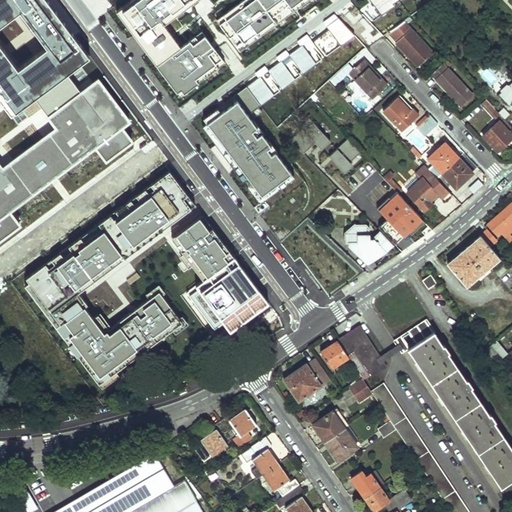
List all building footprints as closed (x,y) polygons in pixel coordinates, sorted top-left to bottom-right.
[(0,243),(28,222),(17,208),(96,147),(106,160),(131,139),(121,126),(129,120),(97,80),(81,93),(67,73),(90,55),(47,0),(0,0),(0,101),(4,106),(10,115),(37,97),(57,127),(48,133),(10,161),(3,166),(0,162),(0,243)] [(177,92),(180,95),(225,62),(202,32),(182,47),(164,24),(196,0),(130,0),(112,14),(173,95),(177,92)] [(243,0),(217,19),(240,51),(307,0),(243,0)] [(362,0),(356,5),(371,22),(400,1),(399,0),(362,0)] [(311,38),(325,57),(352,37),(338,18),(311,38)] [(411,18),(389,34),(391,35),(394,32),(400,40),(397,42),(419,66),(433,52),(408,24),(413,20),(411,18)] [(394,32),(391,35),(397,42),(400,40),(394,32)] [(287,56),(301,75),(321,60),(307,42),(287,56)] [(266,71),(280,90),(299,76),(285,57),(266,71)] [(389,84),(365,58),(350,71),(368,91),(373,87),(378,93),(389,84)] [(473,92),(444,62),(433,73),(462,102),(473,92)] [(248,85),(262,104),(278,92),(264,73),(248,85)] [(260,103),(247,86),(200,122),(261,201),(294,176),(246,114),(260,103)] [(373,87),(368,91),(374,97),(378,93),(373,87)] [(483,93),(488,99),(491,96),(486,91),(483,93)] [(491,96),(488,99),(496,108),(503,101),(495,92),(491,96)] [(420,114),(401,93),(389,104),(394,108),(388,113),(403,130),(420,114)] [(511,124),(496,108),(488,99),(484,104),(500,121),(485,135),(499,150),(511,137),(511,124)] [(394,108),(389,104),(384,108),(388,113),(394,108)] [(420,124),(429,117),(427,115),(418,122),(420,124)] [(429,117),(420,124),(428,132),(439,123),(431,115),(429,117)] [(293,139),(305,152),(315,143),(321,150),(331,141),(309,118),(301,126),(303,129),(293,139)] [(329,156),(344,172),(352,165),(350,162),(361,152),(348,138),(329,156)] [(444,171),(460,157),(447,142),(430,156),(444,171)] [(414,146),(411,149),(416,153),(420,158),(423,156),(414,146)] [(437,177),(447,187),(453,181),(458,186),(473,172),(460,157),(444,171),(437,177)] [(437,177),(426,165),(418,172),(418,179),(420,181),(409,191),(425,209),(434,202),(430,198),(437,191),(445,200),(453,194),(447,187),(437,177)] [(391,169),(384,176),(388,180),(391,176),(395,173),(391,169)] [(194,204),(169,170),(22,279),(99,382),(179,322),(159,294),(110,331),(103,322),(83,295),(78,289),(114,262),(165,225),(194,204)] [(401,187),(391,176),(388,180),(398,191),(401,187)] [(424,221),(395,190),(377,207),(406,238),(424,221)] [(511,203),(487,225),(497,236),(502,232),(511,222),(511,203)] [(235,256),(202,213),(172,237),(190,261),(204,279),(235,256)] [(396,243),(384,232),(378,238),(371,236),(369,225),(366,225),(365,221),(355,222),(355,226),(346,227),(348,240),(350,241),(351,245),(370,262),(388,250),(396,243)] [(511,222),(502,232),(506,238),(511,232),(511,222)] [(487,230),(481,236),(489,245),(496,239),(487,230)] [(481,236),(448,263),(468,287),(501,259),(489,245),(481,236)] [(310,278),(331,263),(322,251),(301,266),(310,278)] [(262,291),(235,256),(204,279),(188,291),(215,326),(262,291)] [(336,280),(347,275),(341,262),(330,267),(336,280)] [(423,281),(429,289),(437,284),(430,275),(423,281)] [(358,330),(339,341),(350,358),(364,379),(365,380),(383,368),(358,330)] [(409,349),(502,488),(511,481),(511,446),(435,332),(409,349)] [(322,352),(333,368),(350,358),(339,341),(322,352)] [(500,342),(488,352),(497,364),(510,354),(500,342)] [(331,378),(316,357),(285,379),(299,401),(320,387),(319,386),(331,378)] [(351,387),(361,401),(374,393),(372,391),(365,380),(364,379),(351,387)] [(453,511),(470,511),(384,383),(372,391),(374,393),(392,421),(398,430),(453,511)] [(221,418),(236,439),(240,445),(253,436),(249,430),(258,424),(246,408),(231,419),(227,414),(221,418)] [(326,442),(345,429),(349,426),(337,409),(333,411),(314,425),(326,442)] [(196,447),(206,460),(214,454),(229,443),(236,439),(221,418),(214,424),(218,428),(201,439),(203,442),(196,447)] [(379,429),(385,438),(398,430),(392,421),(379,429)] [(358,447),(345,429),(326,442),(339,460),(358,447)] [(177,444),(179,448),(187,442),(182,435),(176,438),(179,443),(177,444)] [(253,457),(264,473),(280,462),(269,446),(268,447),(266,445),(271,442),(267,435),(250,448),(256,455),(253,457)] [(229,443),(214,454),(218,460),(233,450),(229,443)] [(151,455),(51,511),(203,511),(185,480),(170,488),(151,455)] [(278,487),(284,495),(301,483),(296,476),(290,480),(289,478),(290,477),(280,462),(264,473),(275,489),(278,487)] [(217,471),(214,467),(208,472),(211,476),(217,471)] [(220,475),(217,471),(211,476),(213,480),(220,475)] [(353,479),(366,498),(382,487),(386,484),(376,471),(367,477),(363,472),(353,479)] [(281,510),(287,506),(291,511),(310,511),(314,510),(303,494),(301,495),(299,493),(305,489),(301,483),(284,495),(275,501),(281,510)] [(385,503),(389,509),(400,502),(396,496),(391,499),(382,487),(366,498),(375,511),(385,503)] [(410,495),(400,502),(389,509),(391,511),(399,511),(398,510),(403,507),(402,506),(413,499),(410,495)]
